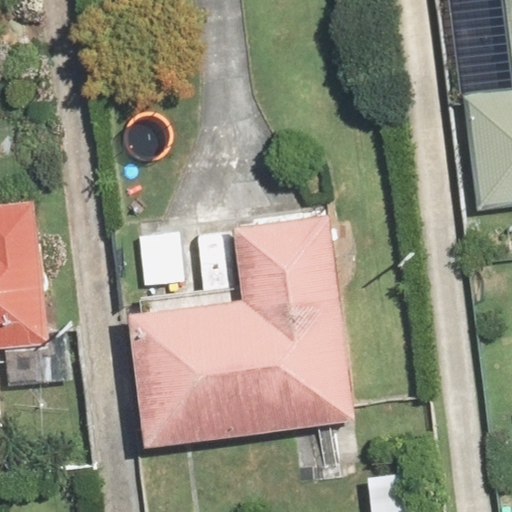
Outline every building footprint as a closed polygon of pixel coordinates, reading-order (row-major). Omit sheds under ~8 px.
[(511,0),(506,0),(511,61),(511,88),(466,92),(476,208),(511,204),(511,0)] [(0,347),(48,343),(32,196),(0,199),(0,347)] [(178,304),(128,310),(142,442),(351,421),(330,212),(235,221),(243,298),(178,304)] [(128,310),(178,304),(169,217),(108,223),(117,311),(128,310)] [(48,343),(0,347),(0,350),(3,382),(74,375),(70,340),(48,343)]
